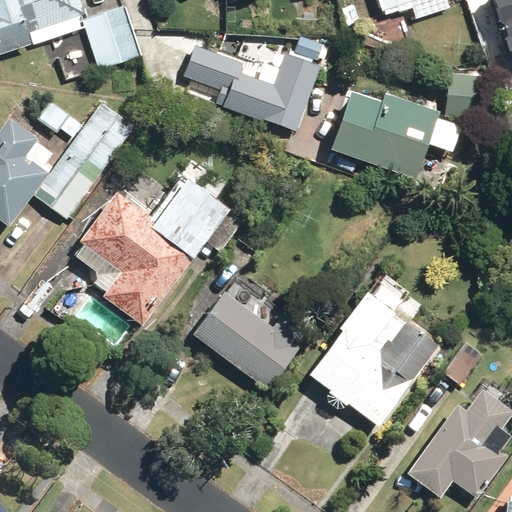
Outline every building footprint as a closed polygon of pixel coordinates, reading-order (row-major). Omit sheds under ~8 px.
[(0,0),(0,55),(80,31),(76,18),(80,16),(74,0),(0,0)] [(367,0),(372,14),(378,12),(380,16),(406,7),(412,22),(444,11),(440,0),(367,0)] [(508,6),(505,0),(462,0),(469,20),(508,6)] [(115,5),(80,16),(76,18),(80,31),(93,73),(133,60),(115,5)] [(178,77),(173,91),(292,135),(318,65),(311,63),(317,47),(295,39),(288,59),(278,55),(272,72),(253,64),(251,70),(189,47),(183,64),(178,77)] [(485,78),(440,77),(439,119),(484,120),(485,78)] [(339,94),(320,151),(408,180),(431,114),(376,96),(375,101),(350,92),(348,97),(339,94)] [(56,129),(71,139),(79,127),(45,103),(32,121),(51,135),(56,129)] [(96,104),(79,127),(71,139),(29,198),(62,222),(124,135),(116,129),(121,122),(96,104)] [(0,228),(1,229),(42,175),(19,158),(32,140),(3,118),(0,121),(0,228)] [(76,247),(67,258),(93,277),(87,286),(97,293),(94,298),(136,329),(220,216),(204,204),(221,181),(203,167),(198,175),(189,168),(148,223),(109,195),(100,207),(93,201),(78,221),(84,226),(71,244),(76,247)] [(212,292),(181,332),(261,393),(290,355),(285,352),(306,325),(279,305),(261,329),(219,297),(212,292)] [(387,316),(358,295),(300,377),(374,429),(432,346),(405,328),(398,323),(384,344),(379,340),(370,352),(364,348),(387,316)] [(480,358),(463,343),(437,372),(454,387),(480,358)] [(409,458),(397,474),(434,501),(445,486),(469,503),(503,457),(496,451),(505,438),(497,432),(510,413),(475,388),(458,412),(447,405),(409,458)] [(493,511),(511,511),(511,503),(494,502),(493,511)]
